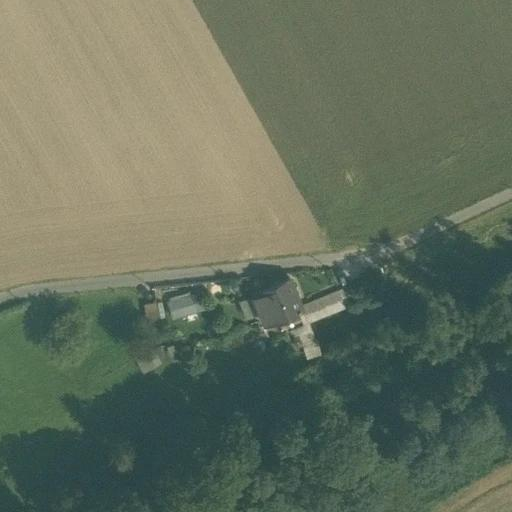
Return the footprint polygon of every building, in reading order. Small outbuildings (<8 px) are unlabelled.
[(288,278),(261,290),(268,305),(261,308),(266,320),(300,306),(288,278)] [(348,309),(341,292),(302,308),(304,313),(289,319),(292,326),(300,322),(302,329),(348,309)] [(199,296),(167,306),(172,323),(204,313),(199,296)] [(250,299),(238,304),(245,321),(258,316),(250,299)] [(152,306),(142,307),(145,326),(155,324),(152,306)] [(174,347),(164,351),(168,362),(179,358),(174,347)] [(158,351),(135,362),(141,376),(164,365),(158,351)]
